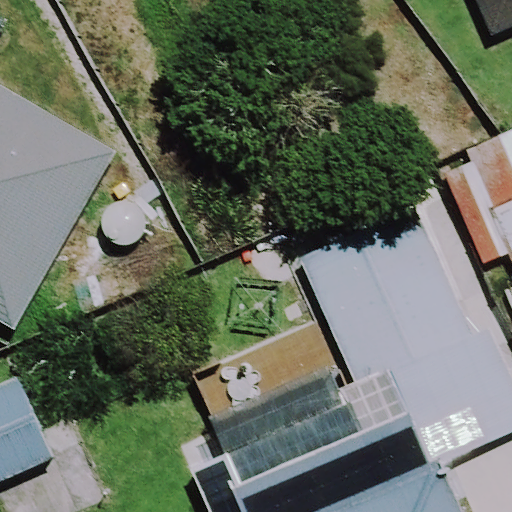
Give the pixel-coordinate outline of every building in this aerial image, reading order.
[(511,0),(494,0),(511,35),(511,0)] [(119,158),(0,91),(0,320),(21,333),(119,158)] [(511,137),(454,164),(502,268),(511,263),(511,137)] [(467,511),(453,476),(511,451),(511,375),(443,211),(304,269),(373,434),(204,505),(206,511),(467,511)] [(89,511),(90,511),(30,383),(0,397),(0,511),(89,511)]
